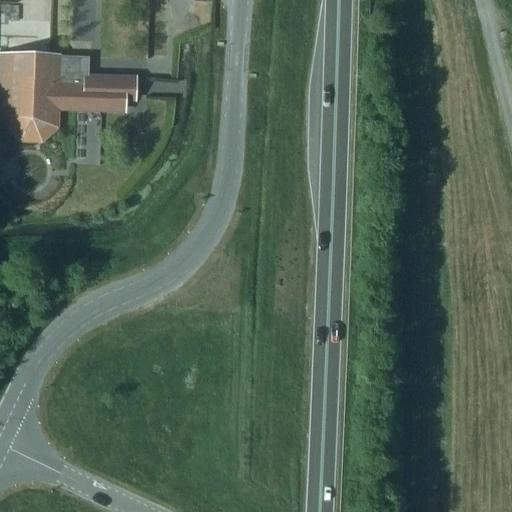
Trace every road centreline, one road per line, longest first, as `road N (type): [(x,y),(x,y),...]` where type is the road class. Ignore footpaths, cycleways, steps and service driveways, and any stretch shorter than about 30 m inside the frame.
road 1 (tertiary): [(0,434),(32,367),(60,331),(159,279),(210,228),(227,178),(240,0)]
road 2 (trunk): [(318,511),(337,0)]
road 3 (tertiary): [(142,511),(0,444)]
